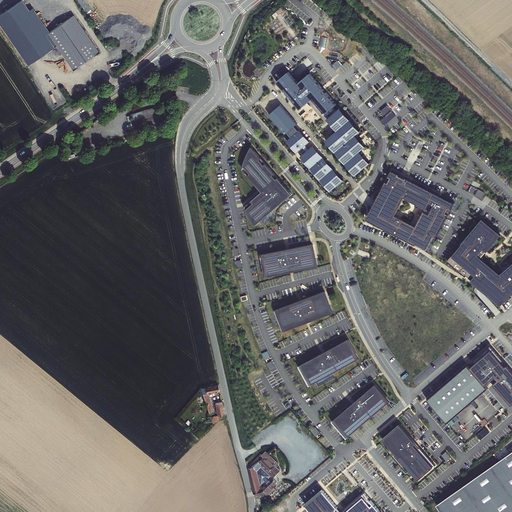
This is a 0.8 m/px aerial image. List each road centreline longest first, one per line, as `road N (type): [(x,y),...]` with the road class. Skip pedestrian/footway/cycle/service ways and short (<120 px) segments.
road 1 (tertiary): [(251,511),(179,170),(182,135),(206,104)]
road 2 (residential): [(341,209),(374,177),(385,137),(316,53),(293,52),(243,105)]
road 3 (residential): [(241,243),(271,350),(343,453)]
road 4 (residential): [(409,398),(354,309),(335,239)]
road 5 (secondary): [(137,72),(0,170)]
road 6 (residential): [(248,128),(224,155),(241,243)]
road 7 (track): [(425,0),(511,84)]
